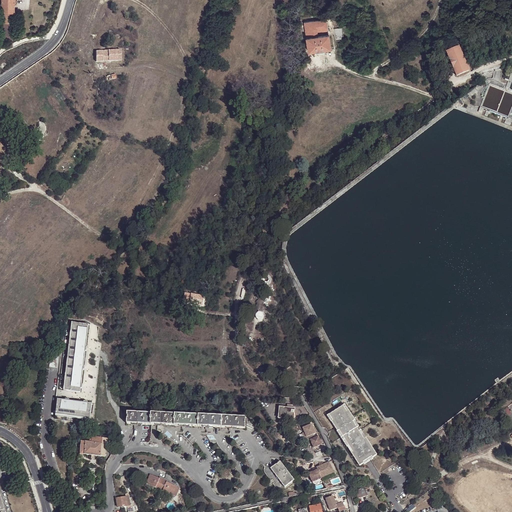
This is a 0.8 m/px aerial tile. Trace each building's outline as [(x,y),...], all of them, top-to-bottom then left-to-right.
[(2,0),(2,13),(3,13),(8,13),(13,12),(14,13),(14,0),(2,0)] [(309,52),(331,48),(327,20),(321,20),(304,22),(309,52)] [(334,28),(336,41),(344,39),(342,27),(334,28)] [(459,48),(447,53),(456,76),(469,71),(459,48)] [(115,50),(108,50),(108,61),(116,60),(115,50)] [(511,70),(505,89),(492,84),(490,84),(489,85),(480,108),(486,110),(484,115),(487,117),(490,111),(496,113),(506,118),(504,123),(510,125),(511,120),(511,119),(511,70)] [(204,295),(184,292),(182,301),(203,305),(204,295)] [(89,324),(72,322),(63,393),(80,395),(89,324)] [(50,359),(49,368),(57,369),(59,351),(55,351),(54,360),(50,359)] [(92,404),(57,400),(56,417),(90,421),(92,404)] [(342,405),(329,414),(332,419),(331,420),(337,431),(339,429),(342,435),(345,440),(349,445),(352,451),(351,452),(359,466),(363,463),(362,462),(371,456),(372,458),(376,455),(365,437),(363,439),(362,437),(358,431),(355,426),(352,421),(354,420),(348,409),(346,411),(342,405)] [(293,408),(286,407),(279,406),(278,417),(285,418),(285,419),(293,419),(294,408),(293,408)] [(149,424),(149,412),(126,412),(125,423),(149,424)] [(173,413),(149,412),(149,424),(173,425),(173,413)] [(197,414),(173,413),(173,425),(196,426),(197,414)] [(221,415),(197,414),(196,426),(220,427),(221,415)] [(245,416),(221,415),(220,427),(244,428),(245,416)] [(311,440),(315,438),(313,434),(316,433),(312,424),(303,428),(305,432),(307,437),(305,438),(306,442),(311,440)] [(319,436),(315,438),(311,440),(314,448),(323,445),(319,436)] [(85,455),(91,455),(95,456),(101,456),(102,444),(90,443),(86,442),(85,455)] [(280,462),(270,469),(285,487),(294,480),(280,462)] [(314,471),(309,474),(313,482),(322,478),(334,472),(330,462),(313,469),(314,471)] [(160,479),(159,479),(150,475),(146,484),(156,488),(160,479)] [(160,478),(159,479),(160,479),(156,488),(163,491),(166,482),(167,483),(167,482),(160,478)] [(176,486),(166,482),(163,491),(172,495),(176,486)] [(365,489),(355,492),(358,498),(367,495),(365,489)] [(335,504),(332,495),(325,498),(329,510),(336,508),(336,509),(343,506),(341,502),(335,504)] [(116,499),(118,507),(130,505),(129,497),(116,499)] [(303,497),(291,499),(292,503),(293,502),(294,507),(297,506),(297,501),(303,501),(303,497)]
